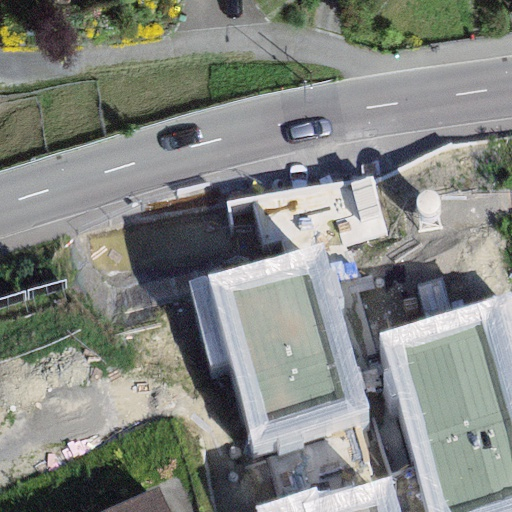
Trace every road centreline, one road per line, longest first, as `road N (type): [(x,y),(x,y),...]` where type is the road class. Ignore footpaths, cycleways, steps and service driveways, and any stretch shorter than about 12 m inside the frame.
road 1 (tertiary): [(0,208),(269,129),(420,102)]
road 2 (residential): [(420,102),(285,47),(86,64),(0,61)]
